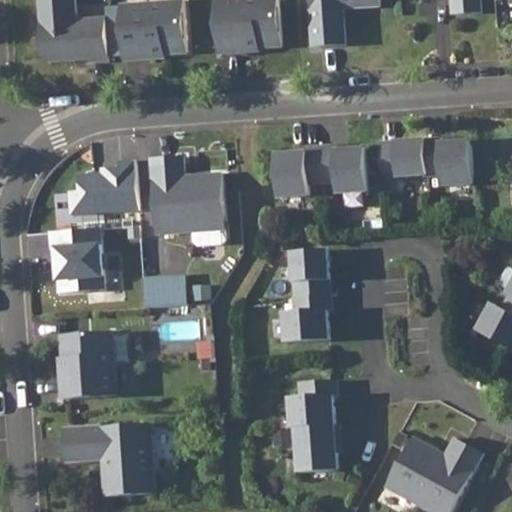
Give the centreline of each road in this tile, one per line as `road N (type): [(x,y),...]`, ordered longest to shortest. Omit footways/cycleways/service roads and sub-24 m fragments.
road 1 (residential): [(6,216),(26,167),(58,136),(112,118),(511,92)]
road 2 (residential): [(26,511),(6,216)]
road 3 (residential): [(445,389),(379,393),(368,266),(384,249),(411,246),(435,265)]
road 4 (residential): [(6,216),(0,77)]
road 5 (residential): [(435,265),(445,389)]
